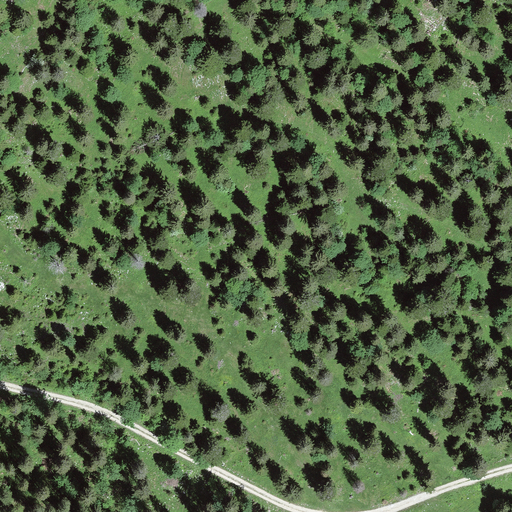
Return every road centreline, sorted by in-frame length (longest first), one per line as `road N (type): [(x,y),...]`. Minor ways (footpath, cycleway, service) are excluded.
road 1 (track): [(0,383),(107,412),(304,511)]
road 2 (track): [(383,511),(511,468)]
